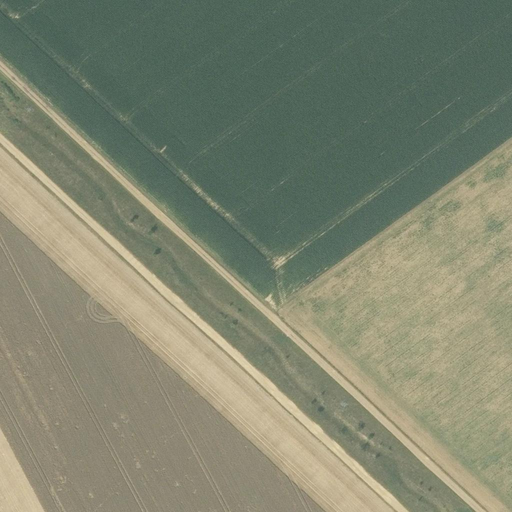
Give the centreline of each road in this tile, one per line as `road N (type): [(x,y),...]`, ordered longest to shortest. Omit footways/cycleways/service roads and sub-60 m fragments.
road 1 (track): [(0,67),(475,511)]
road 2 (track): [(0,134),(398,511)]
